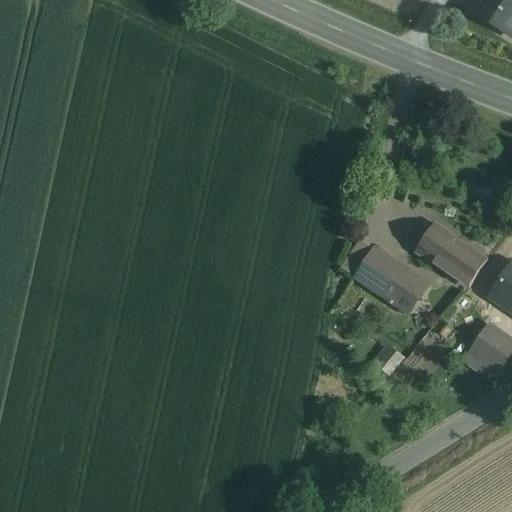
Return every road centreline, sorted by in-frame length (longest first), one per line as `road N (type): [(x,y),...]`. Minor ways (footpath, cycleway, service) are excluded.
road 1 (unclassified): [(511,397),(337,511)]
road 2 (secondary): [(399,55),(268,0)]
road 3 (secondary): [(511,100),(399,55)]
